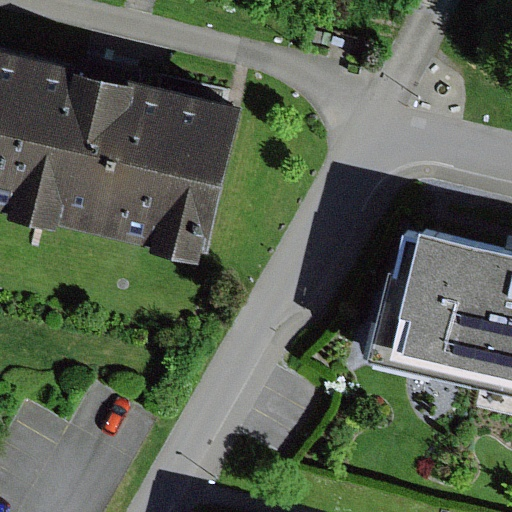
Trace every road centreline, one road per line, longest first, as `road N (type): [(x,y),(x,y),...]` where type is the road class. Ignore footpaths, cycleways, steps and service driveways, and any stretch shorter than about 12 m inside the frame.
road 1 (residential): [(151,511),(363,127)]
road 2 (residential): [(511,162),(363,127)]
